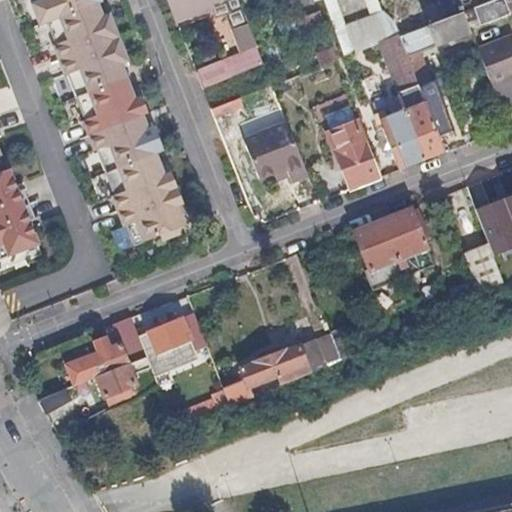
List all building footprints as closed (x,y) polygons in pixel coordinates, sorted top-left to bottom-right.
[(129,227),(136,247),(162,237),(165,243),(187,234),(185,228),(186,228),(178,208),(185,205),(173,174),(166,177),(163,168),(158,155),(165,152),(156,129),(150,131),(145,117),(150,115),(144,99),(137,102),(134,93),(123,66),(130,63),(112,16),(105,19),(99,4),(102,2),(101,0),(34,0),(36,5),(34,5),(42,27),(49,24),(58,47),(56,47),(68,77),(70,77),(87,122),(85,123),(97,153),(99,152),(117,197),(115,198),(126,228),(129,227)] [(169,0),(170,0),(179,23),(213,9),(217,18),(226,15),(232,30),(238,28),(248,53),(198,72),(205,90),(267,66),(254,32),(241,0),(169,0)] [(375,0),(360,0),(363,13),(377,11),(375,0)] [(505,0),(497,0),(475,9),(482,26),(511,15),(505,0)] [(321,12),(297,21),(302,35),(326,25),(321,12)] [(421,53),(471,33),(464,13),(401,38),(440,138),(454,132),(438,90),(429,94),(426,87),(433,84),(421,53)] [(440,138),(401,38),(400,35),(380,44),(405,111),(400,113),(400,114),(381,122),(402,172),(446,155),(440,138)] [(511,37),(478,50),(493,88),(511,80),(511,37)] [(337,63),(336,60),(333,52),(317,58),(321,70),(337,63)] [(393,97),(365,103),(368,115),(395,109),(393,97)] [(330,134),(352,192),(383,180),(360,122),(330,134)] [(262,182),(277,176),(289,171),(292,179),(294,185),(310,178),(289,125),(247,141),(262,182)] [(12,170),(0,174),(0,261),(41,245),(32,222),(37,221),(26,191),(21,193),(12,170)] [(511,182),(482,195),(498,236),(511,230),(511,182)] [(384,222),(402,269),(405,267),(407,268),(410,275),(434,266),(426,244),(428,244),(427,242),(431,241),(419,212),(415,214),(413,210),(384,222)] [(384,222),(356,233),(370,270),(366,271),(374,291),(406,279),(402,269),(384,222)] [(507,292),(490,245),(466,254),(477,283),(482,296),(484,301),(488,300),(507,292)] [(194,347),(206,342),(196,316),(151,334),(159,354),(167,352),(171,362),(186,356),(184,350),(189,348),(188,344),(192,342),(194,347)] [(74,365),(82,384),(98,378),(148,358),(132,319),(114,326),(122,346),(112,349),(109,340),(98,344),(102,354),(74,365)] [(349,326),(331,333),(332,336),(342,361),(361,353),(349,326)] [(315,341),(276,357),(284,376),(289,374),(292,381),(342,361),(332,336),(315,342),(315,341)] [(284,376),(276,357),(246,368),(254,388),(284,376)] [(148,358),(98,378),(110,408),(130,397),(158,386),(148,358)] [(232,389),(225,392),(231,407),(238,404),(232,389)] [(73,401),(67,390),(40,401),(47,414),(73,401)] [(231,407),(225,392),(219,394),(225,409),(231,407)]
